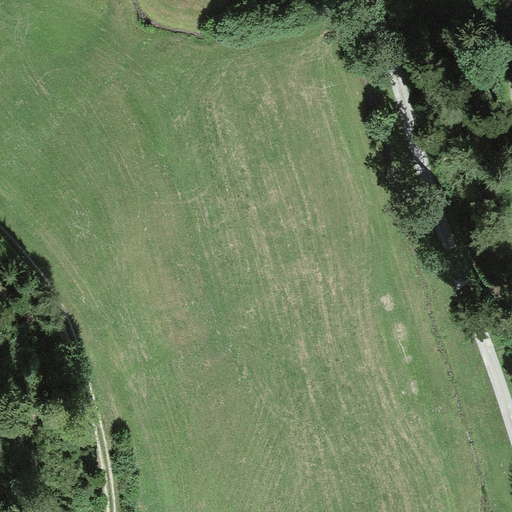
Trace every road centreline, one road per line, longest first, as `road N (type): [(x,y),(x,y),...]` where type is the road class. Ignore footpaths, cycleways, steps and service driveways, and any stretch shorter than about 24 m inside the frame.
road 1 (track): [(374,0),(511,427)]
road 2 (track): [(0,233),(66,319),(102,445),(111,511)]
